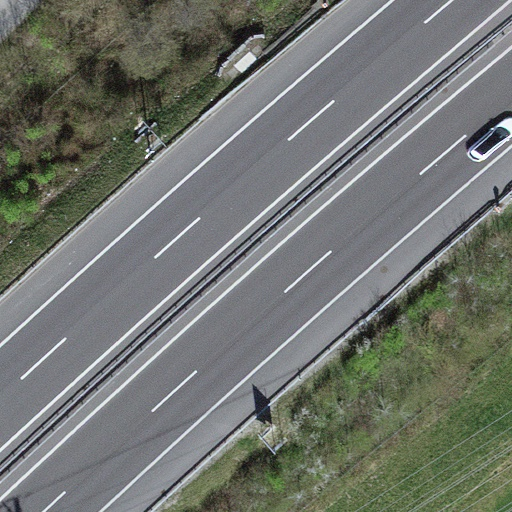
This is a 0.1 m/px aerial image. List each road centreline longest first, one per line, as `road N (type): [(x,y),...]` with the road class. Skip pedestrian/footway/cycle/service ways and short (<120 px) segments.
road 1 (motorway): [(43,511),(511,93)]
road 2 (motorway): [(443,0),(254,145),(0,386)]
